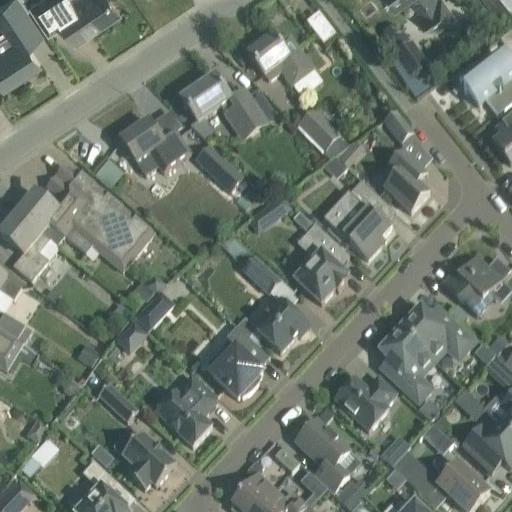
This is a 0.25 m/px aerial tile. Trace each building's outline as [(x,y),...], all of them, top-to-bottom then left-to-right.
[(0,82),(3,86),(4,86),(5,85),(21,74),(23,76),(40,64),(27,44),(41,34),(30,18),(27,13),(18,0),(6,0),(0,4),(0,20),(5,27),(9,34),(15,42),(0,52),(0,82)] [(37,0),(30,5),(38,18),(49,34),(65,23),(76,40),(119,12),(111,0),(37,0)] [(392,0),(395,4),(400,0),(412,0),(420,11),(418,12),(431,32),(454,16),(443,0),(392,0)] [(511,0),(489,0),(508,24),(511,20),(511,0)] [(322,14),(307,22),(322,47),(336,38),(322,14)] [(511,55),(511,34),(501,43),(511,56),(511,55)] [(274,38),(248,57),(260,73),(264,79),(269,86),(283,76),(294,90),(302,101),(322,86),(314,75),(316,73),(290,38),(280,46),(274,38)] [(395,57),(413,82),(429,71),(412,46),(395,57)] [(511,89),(508,85),(509,83),(510,82),(510,80),(510,78),(510,76),(510,74),(510,73),(510,71),(509,69),(509,67),(508,66),(507,64),(508,63),(506,61),(503,62),(500,58),(501,58),(500,57),(460,85),(462,88),(464,86),(467,90),(464,93),(466,96),(467,95),(478,110),(488,102),(499,116),(496,118),(497,120),(511,108),(511,89)] [(242,146),(268,128),(247,97),(234,107),(230,102),(226,96),(215,80),(182,102),(198,126),(221,110),(225,117),(223,118),(242,146)] [(315,112),(298,128),(325,156),(323,158),(330,164),(322,170),(323,171),(331,165),(349,151),(340,141),(342,139),(315,112)] [(385,125),(402,147),(413,138),(396,116),(385,125)] [(501,140),(493,147),(510,169),(511,167),(511,120),(496,134),(501,140)] [(176,136),(163,145),(149,125),(121,144),(146,180),(160,170),(164,177),(192,158),(176,136)] [(231,198),(245,182),(210,149),(196,165),(231,198)] [(411,179),(413,177),(420,169),(403,155),(388,171),(397,180),(385,192),(411,217),(430,197),(411,179)] [(52,203),(58,209),(58,208),(78,225),(74,230),(78,234),(76,237),(85,244),(86,244),(93,250),(92,250),(123,275),(155,237),(77,173),(74,177),(64,170),(57,179),(61,183),(52,194),(57,198),(52,203)] [(268,184),(269,193),(278,196),(285,190),(283,182),(274,178),(268,184)] [(350,212),(332,230),(353,250),(368,264),(381,250),(377,246),(382,240),(393,229),(378,216),(375,220),(369,215),(381,202),(362,184),(350,197),(349,196),(341,204),(350,212)] [(35,195),(18,217),(57,249),(65,240),(86,258),(92,250),(93,250),(86,244),(85,244),(76,237),(78,234),(74,230),(78,225),(58,208),(58,209),(56,212),(35,195)] [(283,200),(248,224),(257,238),(292,213),(283,200)] [(299,216),(293,222),(304,232),(310,226),(299,216)] [(13,270),(29,283),(32,285),(52,261),(60,252),(57,249),(18,217),(0,237),(0,238),(23,258),(13,270)] [(349,261),(335,247),(316,229),(298,248),(309,258),(304,264),(310,270),(296,285),(307,295),(322,308),(336,293),(339,296),(348,286),(345,283),(347,280),(339,272),(349,261)] [(282,285),(256,261),(230,237),(219,246),(246,272),(244,274),(270,298),(282,285)] [(454,277),(443,288),(477,320),(488,309),(484,305),(502,285),(511,275),(497,262),(488,271),(477,261),(458,281),(454,277)] [(0,295),(14,304),(22,291),(7,282),(7,281),(0,276),(0,295)] [(155,280),(147,290),(158,298),(165,288),(155,280)] [(136,314),(146,303),(135,293),(125,304),(136,314)] [(160,297),(135,323),(148,335),(173,309),(160,297)] [(254,333),(266,344),(280,357),(298,339),(300,341),(310,331),(281,304),(254,333)] [(121,307),(114,315),(124,323),(131,315),(121,307)] [(401,334),(433,364),(445,352),(463,361),(476,346),(460,331),(438,311),(430,320),(421,312),(420,313),(418,310),(407,321),(410,324),(401,334)] [(0,327),(0,333),(7,337),(17,344),(26,330),(6,318),(0,327)] [(135,328),(118,346),(130,357),(147,339),(135,328)] [(212,378),(224,389),(238,403),(241,400),(242,402),(245,400),(248,398),(251,396),(253,394),(255,392),(257,389),(259,387),(261,384),(262,381),(260,379),(263,376),(245,360),(256,348),(241,334),(237,330),(225,343),(233,350),(226,357),(221,353),(207,368),(215,375),(212,378)] [(381,373),(382,373),(402,392),(419,408),(429,398),(418,380),(433,364),(401,334),(392,344),(389,341),(378,352),(381,355),(380,356),(389,364),(381,373)] [(0,347),(0,370),(7,375),(13,378),(23,362),(30,367),(36,358),(23,349),(24,348),(17,344),(7,337),(0,347)] [(92,371),(101,357),(87,347),(78,361),(92,371)] [(218,406),(203,392),(191,381),(176,397),(176,396),(157,417),(193,451),(212,431),(200,419),(204,415),(207,418),(218,406)] [(335,404),(350,418),(369,435),(390,413),(387,411),(397,399),(378,381),(368,393),(356,382),(335,404)] [(74,398),(80,389),(72,383),(66,384),(63,389),(63,395),(68,399),(74,398)] [(128,427),(139,414),(110,387),(98,400),(128,427)] [(511,396),(501,408),(491,418),(501,428),(511,437),(511,396)] [(460,408),(475,422),(486,411),(471,397),(460,408)] [(326,426),(334,418),(328,412),(320,420),(326,426)] [(47,432),(48,431),(37,424),(27,439),(38,447),(48,433),(47,432)] [(317,424),(296,446),(311,459),(324,471),(315,481),(328,493),(334,498),(349,481),(362,466),(351,456),(331,437),(317,424)] [(462,449),(477,463),(492,477),(503,465),(511,473),(511,472),(511,437),(501,428),(492,438),(482,429),(462,449)] [(127,477),(130,480),(145,494),(152,486),(156,490),(177,468),(143,437),(122,459),(134,470),(127,477)] [(99,450),(92,458),(99,465),(107,457),(106,457),(103,454),(99,450)] [(275,460),(290,473),(292,476),(301,467),(283,451),(275,460)] [(392,472),(393,471),(398,465),(386,454),(380,460),(392,472)] [(405,458),(393,471),(422,498),(435,485),(405,458)] [(42,469),(32,459),(20,472),(30,482),(42,469)] [(258,511),(276,494),(260,479),(262,476),(262,471),(256,465),(248,474),(255,481),(231,507),(234,509),(231,511),(258,511)] [(126,511),(111,497),(119,489),(105,475),(95,466),(84,477),(100,493),(81,511),(126,511)] [(439,489),(455,504),(463,511),(475,511),(490,496),(459,467),(439,489)] [(0,508),(4,511),(24,511),(36,500),(19,483),(0,503),(0,508)] [(355,511),(360,507),(365,501),(367,499),(351,484),(336,500),(349,511),(355,511)] [(276,494),(258,511),(306,511),(308,510),(292,495),(285,502),(276,494)]
